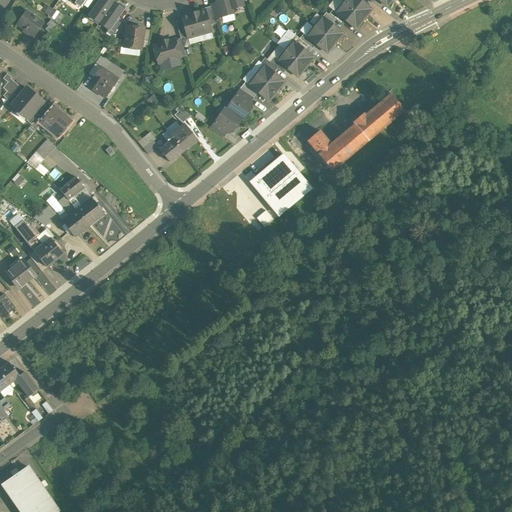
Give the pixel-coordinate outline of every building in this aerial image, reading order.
[(100,0),(96,6),(89,16),(90,17),(99,23),(113,3),(109,0),(100,0)] [(216,0),(217,3),(221,17),(233,13),(231,9),(228,0),(216,0)] [(228,0),(231,9),(243,6),(241,0),(228,0)] [(360,0),(359,0),(345,0),(343,3),(363,19),(371,9),(360,0)] [(41,11),(60,23),(64,15),(46,3),(41,11)] [(91,3),(82,15),(88,19),(90,17),(89,16),(96,6),(91,3)] [(113,3),(99,23),(108,30),(109,30),(116,20),(123,10),(113,3)] [(217,3),(210,5),(211,6),(211,7),(215,23),(222,20),(221,17),(217,3)] [(363,19),(343,3),(335,12),(344,20),(356,29),(363,19)] [(211,6),(203,9),(204,11),(205,10),(209,26),(216,24),(215,23),(211,7),(211,6)] [(199,12),(193,13),(199,35),(210,32),(209,26),(205,10),(204,11),(199,12)] [(344,20),(335,12),(332,10),(328,15),(335,20),(341,25),(344,20)] [(44,23),(26,11),(16,24),(28,32),(26,35),(33,39),(44,23)] [(193,13),(187,15),(181,17),(187,37),(187,38),(199,35),(193,13)] [(328,15),(326,13),(322,17),(331,25),(335,20),(328,15)] [(315,16),(311,20),(311,23),(315,26),(321,18),(317,15),(315,16)] [(322,17),(321,18),(315,26),(314,27),(334,43),(342,33),(331,25),(322,17)] [(116,20),(109,30),(108,30),(107,32),(112,36),(120,24),(116,20)] [(182,20),(175,22),(180,39),(187,37),(182,20)] [(144,29),(126,26),(123,48),(141,50),(141,47),(144,30),(144,29)] [(306,36),(306,37),(315,44),(326,53),(334,43),(314,27),(306,36)] [(150,30),(144,30),(141,47),(147,48),(150,30)] [(306,36),(303,34),(299,39),(308,46),(312,49),(315,44),(306,37),(306,36)] [(299,39),(295,35),(291,40),(292,42),(293,41),(304,50),(308,46),(299,39)] [(180,39),(174,40),(179,58),(185,56),(180,39)] [(168,40),(160,42),(160,44),(153,46),(158,64),(179,58),(174,40),(168,42),(168,40)] [(292,42),(285,51),(305,67),(313,58),(304,50),(293,41),(292,42)] [(277,60),(277,61),(287,69),(297,77),(305,67),(285,51),(277,60)] [(277,60),(273,57),(269,62),(277,68),(283,73),(287,69),(277,61),(277,60)] [(269,62),(264,58),(260,63),(264,65),(273,73),(277,68),(269,62)] [(273,73),(264,65),(256,75),(276,91),(284,82),(273,73)] [(105,71),(100,68),(93,78),(98,81),(92,90),(105,98),(115,84),(108,79),(109,77),(103,73),(105,71)] [(11,78),(7,74),(3,79),(7,83),(3,88),(7,91),(3,96),(8,100),(13,93),(19,86),(10,79),(11,78)] [(276,91),(256,75),(248,85),(257,92),(268,101),(276,91)] [(83,81),(77,90),(81,93),(88,84),(83,81)] [(248,85),(245,82),(240,89),(252,98),(253,98),(257,92),(248,85)] [(19,98),(12,106),(14,108),(27,119),(28,120),(34,112),(43,102),(27,88),(19,98)] [(252,98),(240,89),(236,95),(248,104),(252,98)] [(8,100),(4,105),(12,112),(14,108),(12,106),(19,98),(13,93),(8,100)] [(331,144),(320,131),(308,141),(319,155),(332,171),(405,111),(391,94),(365,115),(363,113),(353,122),(355,125),(331,144)] [(226,109),(241,119),(244,119),(251,108),(251,105),(248,104),(236,95),(226,109)] [(48,114),(40,123),(41,124),(57,137),(71,121),(54,107),(48,114)] [(226,109),(225,108),(215,122),(227,131),(230,132),(232,132),(241,119),(226,109)] [(190,116),(181,109),(177,112),(174,115),(182,124),(190,116)] [(39,116),(31,125),(37,129),(41,124),(40,123),(48,114),(43,110),(39,116)] [(34,112),(28,120),(27,119),(26,121),(31,125),(39,116),(34,112)] [(227,131),(215,122),(210,129),(223,137),(227,131)] [(184,125),(171,136),(173,139),(183,151),(183,152),(197,140),(184,125)] [(171,136),(167,131),(162,135),(168,143),(173,139),(171,136)] [(168,143),(159,150),(170,162),(183,152),(183,151),(173,139),(168,143)] [(47,140),(39,149),(47,156),(55,147),(47,140)] [(152,141),(143,149),(148,155),(158,148),(152,141)] [(114,153),(109,147),(105,150),(110,156),(114,153)] [(34,169),(47,156),(39,149),(26,163),(34,169)] [(311,189),(283,156),(251,182),(278,215),(311,189)] [(20,176),(14,183),(19,187),(25,180),(20,176)] [(76,178),(60,189),(65,196),(67,199),(71,197),(72,199),(77,195),(78,197),(86,191),(76,178)] [(65,196),(58,201),(63,208),(66,206),(70,203),(67,199),(65,196)] [(72,199),(71,197),(67,199),(70,203),(76,210),(79,208),(72,199)] [(98,203),(96,204),(91,198),(79,208),(76,210),(88,226),(103,214),(100,209),(102,208),(98,203)] [(76,210),(70,203),(66,206),(71,214),(76,210)] [(49,208),(34,219),(44,226),(57,216),(49,208)] [(88,226),(76,210),(71,214),(61,222),(65,227),(62,230),(66,235),(69,232),(73,238),(88,226)] [(266,211),(261,215),(269,224),(273,220),(266,211)] [(257,218),(264,228),(269,224),(261,215),(257,218)] [(35,228),(23,220),(14,227),(34,251),(42,245),(37,238),(40,234),(35,228)] [(40,234),(37,238),(42,245),(51,238),(52,237),(44,232),(40,234)] [(63,253),(51,238),(42,245),(34,251),(46,267),(46,266),(63,253)] [(46,267),(34,251),(29,255),(41,271),(46,267),(46,266),(46,267)] [(22,259),(5,272),(18,288),(35,275),(22,259)] [(37,277),(50,295),(57,290),(44,272),(37,277)] [(3,294),(0,296),(0,315),(2,318),(15,309),(3,294)] [(19,376),(8,362),(0,368),(0,372),(9,384),(15,380),(19,377),(19,376)] [(0,372),(0,391),(9,384),(0,372)] [(37,390),(24,372),(19,376),(19,377),(15,380),(27,397),(37,390)] [(10,406),(3,397),(0,399),(0,404),(4,410),(10,406)] [(52,410),(46,402),(41,405),(48,413),(52,410)] [(42,418),(36,409),(31,412),(38,421),(42,418)] [(57,509),(28,467),(4,483),(4,484),(23,511),(53,511),(57,510),(57,509)] [(53,511),(23,511),(4,484),(4,483),(1,485),(19,511),(59,511),(60,511),(57,509),(57,510),(53,511)]
